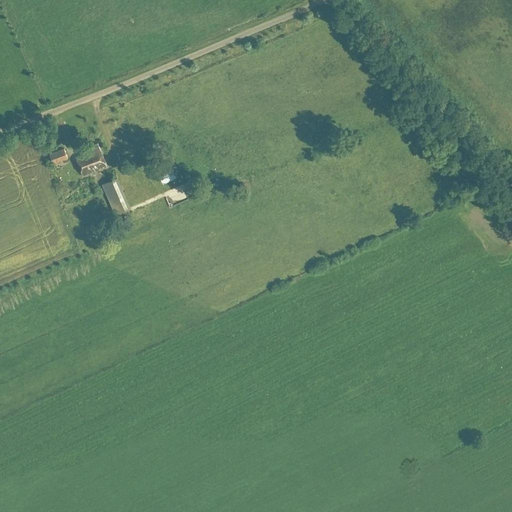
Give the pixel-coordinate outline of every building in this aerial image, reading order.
[(106,166),(97,142),(90,145),(92,149),(75,155),(82,175),(106,166)] [(67,158),(64,148),(49,153),(53,164),(67,158)] [(176,177),(172,169),(159,174),(163,183),(176,177)] [(118,177),(102,184),(115,214),(130,207),(118,177)] [(176,191),(178,193),(167,197),(170,204),(189,196),(185,187),(176,191)]
